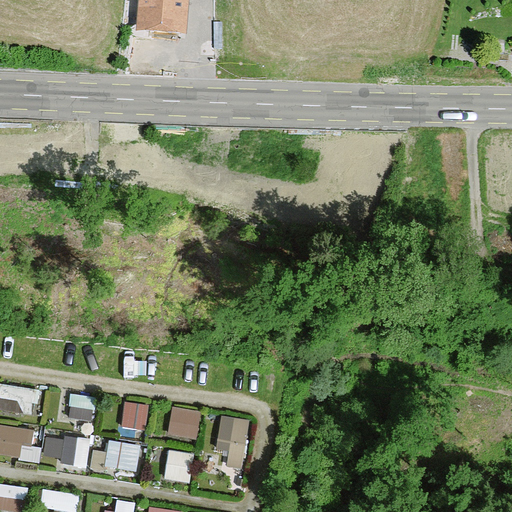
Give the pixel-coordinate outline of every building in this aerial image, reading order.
[(138,0),(136,39),(185,42),(188,0),(138,0)] [(217,58),(217,28),(203,28),(202,57),(217,58)] [(0,409),(36,412),(38,384),(0,381),(0,409)] [(95,418),(97,392),(70,391),(68,416),(95,418)] [(120,425),(146,429),(151,401),(125,397),(120,425)] [(173,402),(169,432),(199,436),(203,406),(173,402)] [(214,456),(246,460),(253,416),(221,411),(214,456)] [(0,454),(35,457),(37,425),(0,422),(0,454)] [(90,436),(47,433),(45,458),(88,461),(90,436)] [(109,437),(106,466),(138,469),(141,441),(109,437)] [(192,480),(196,450),(169,446),(165,477),(192,480)] [(0,480),(0,507),(25,511),(29,484),(0,480)] [(44,504),(78,509),(81,492),(47,486),(44,504)] [(118,497),(117,509),(105,508),(104,511),(133,511),(135,499),(118,497)] [(184,511),(185,507),(154,503),(153,511),(184,511)]
